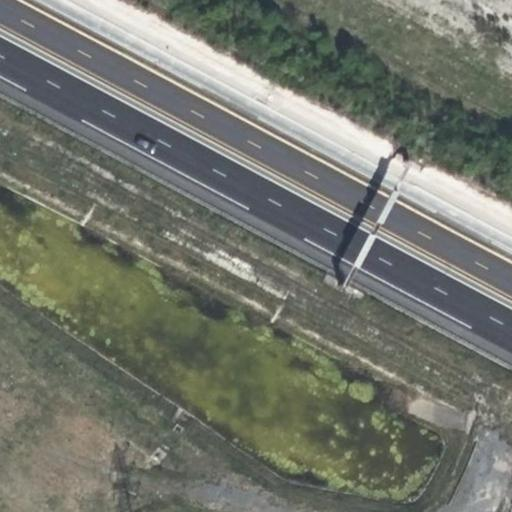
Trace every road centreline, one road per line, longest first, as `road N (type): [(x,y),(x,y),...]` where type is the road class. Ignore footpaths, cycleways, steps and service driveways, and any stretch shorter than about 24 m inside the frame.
road 1 (motorway): [(0,53),(511,327)]
road 2 (motorway): [(511,271),(3,0)]
